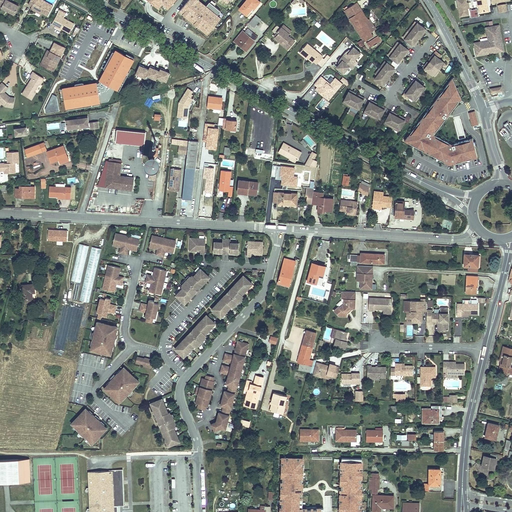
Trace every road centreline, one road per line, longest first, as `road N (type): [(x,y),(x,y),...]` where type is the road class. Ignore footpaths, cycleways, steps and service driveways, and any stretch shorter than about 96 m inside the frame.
road 1 (secondary): [(431,186),(83,0)]
road 2 (unclassified): [(278,227),(0,212)]
road 3 (unclassified): [(459,239),(278,227)]
road 4 (tertiary): [(442,25),(482,109),(501,183)]
road 5 (secondary): [(462,500),(464,445),(485,350)]
road 6 (residential): [(271,267),(225,268),(165,334),(163,351)]
road 7 (unknown): [(464,445),(341,449),(328,447),(325,432)]
